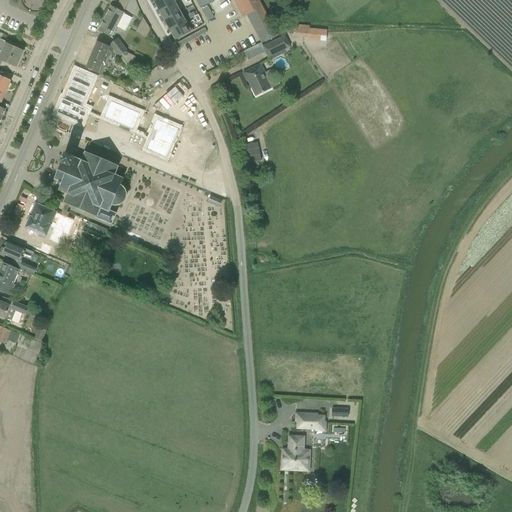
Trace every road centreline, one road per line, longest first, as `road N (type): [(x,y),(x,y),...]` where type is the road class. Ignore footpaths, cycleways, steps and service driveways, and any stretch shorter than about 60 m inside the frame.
road 1 (unclassified): [(140,0),(207,111),(232,179),(251,460),(242,511)]
road 2 (primary): [(13,173),(70,39)]
road 3 (primary): [(53,32),(0,154)]
